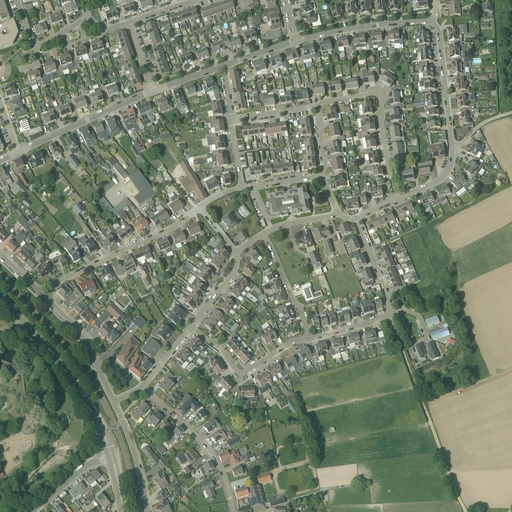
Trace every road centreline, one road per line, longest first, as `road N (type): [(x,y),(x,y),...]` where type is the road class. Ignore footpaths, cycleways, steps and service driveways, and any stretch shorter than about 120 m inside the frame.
road 1 (track): [(388,315),(465,511)]
road 2 (tertiary): [(111,457),(87,402),(0,297)]
road 3 (residential): [(397,199),(378,94),(317,105)]
road 4 (residential): [(57,281),(201,208)]
road 5 (residential): [(233,511),(212,456),(142,387)]
road 6 (residential): [(16,152),(152,92)]
road 7 (residential): [(308,337),(238,372),(190,327)]
road 8 (residential): [(297,41),(432,21)]
road 9 (residential): [(451,145),(432,21)]
